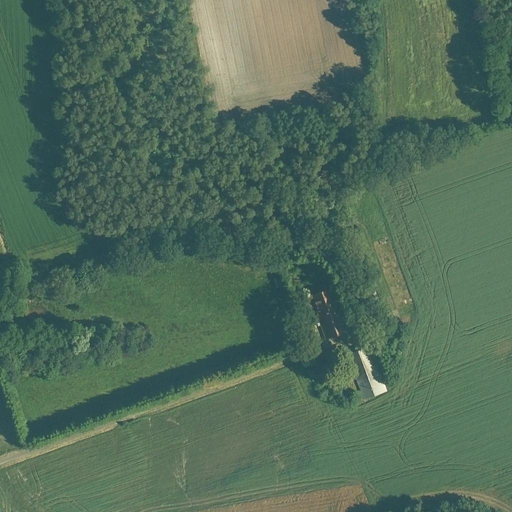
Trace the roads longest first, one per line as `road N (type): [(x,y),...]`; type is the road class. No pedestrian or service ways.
road 1 (track): [(511,118),(363,173),(376,81),(369,0)]
road 2 (track): [(305,354),(0,465)]
